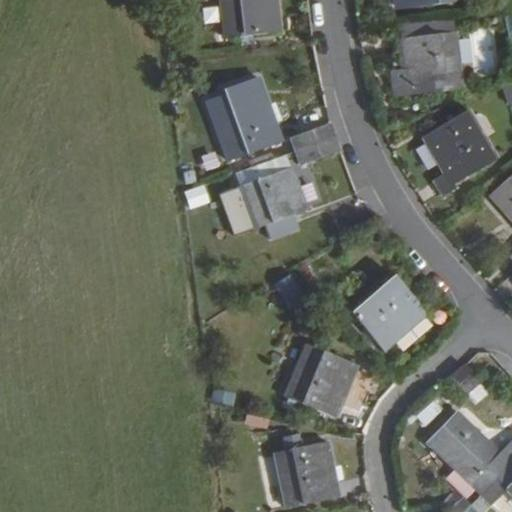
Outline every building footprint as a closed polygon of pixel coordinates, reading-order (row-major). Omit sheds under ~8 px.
[(220,0),(225,40),(276,34),(272,0),(220,0)] [(397,0),(398,12),(455,5),(454,0),(397,0)] [(403,40),(409,96),(462,89),(456,33),(403,40)] [(278,143),(254,78),(227,88),(229,93),(220,96),(205,102),(228,162),(278,143)] [(229,93),(227,88),(218,91),(220,96),(229,93)] [(433,182),(444,198),(457,190),(455,185),(497,159),(468,112),(421,139),(444,175),(433,182)] [(295,153),(332,140),(327,125),(290,139),(295,153)] [(300,166),(337,152),(332,140),(295,153),(300,166)] [(289,170),(238,189),(254,230),(305,211),(289,170)] [(511,175),(490,196),(511,221),(511,253),(510,255),(511,257),(511,175)] [(382,264),(342,303),(378,342),(419,303),(382,264)] [(291,276),(273,293),(299,322),(318,306),(291,276)] [(302,337),(279,389),(327,412),(351,359),(302,337)] [(463,368),(451,379),(462,391),(474,379),(463,368)] [(213,386),(210,398),(229,403),(233,391),(213,386)] [(244,411),(241,422),(265,427),(267,416),(244,411)] [(511,465),(457,412),(428,442),(482,495),(511,465)] [(264,452),(274,508),(327,498),(316,442),(264,452)] [(511,494),(511,465),(482,495),(492,505),(508,490),(511,494)]
